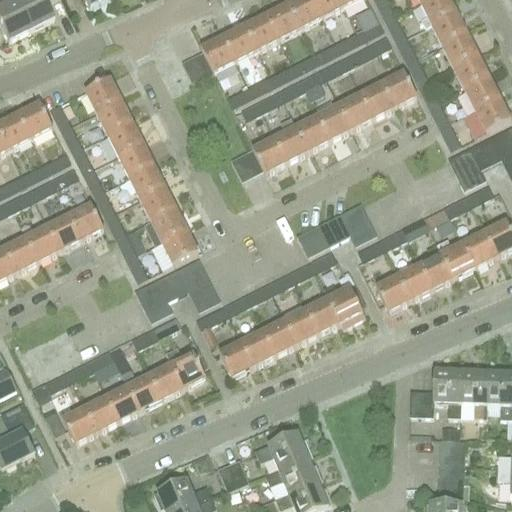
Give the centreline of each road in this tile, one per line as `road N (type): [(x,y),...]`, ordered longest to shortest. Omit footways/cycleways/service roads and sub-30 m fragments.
road 1 (residential): [(89,487),(395,355)]
road 2 (residential): [(226,242),(127,33)]
road 3 (residential): [(226,242),(388,160)]
road 4 (residential): [(395,355),(393,506),(386,511)]
road 5 (residential): [(0,87),(127,33)]
road 6 (residential): [(395,355),(511,307)]
